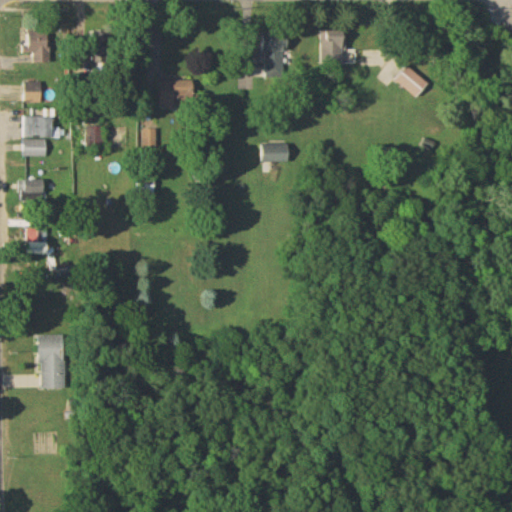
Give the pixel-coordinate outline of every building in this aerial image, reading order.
[(49,32),(29,32),(29,65),(49,65),(49,32)] [(348,66),(348,34),(319,34),(319,66),(348,66)] [(283,53),(290,53),(290,36),(265,36),(265,80),(283,80),(283,53)] [(421,84),(406,70),(394,83),(410,97),(421,84)] [(194,83),(159,83),(159,108),(194,108),(194,83)] [(40,105),(40,84),(22,84),(22,105),(40,105)] [(20,139),(54,139),(54,119),(20,119),(20,139)] [(155,131),(142,131),(142,147),(155,147),(155,131)] [(21,159),(46,159),(46,143),(21,143),(21,159)] [(262,147),(262,165),(289,165),(289,147),(262,147)] [(46,203),(46,182),(18,182),(18,203),(46,203)] [(135,187),(137,196),(153,193),(151,184),(135,187)] [(23,231),(23,255),(46,255),(46,231),(23,231)] [(64,390),(62,336),(39,337),(40,390),(64,390)]
